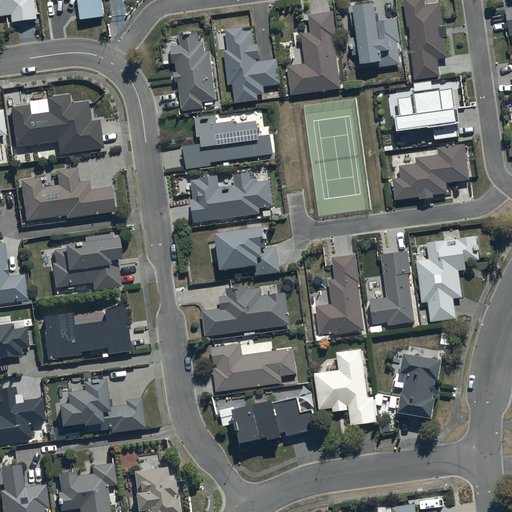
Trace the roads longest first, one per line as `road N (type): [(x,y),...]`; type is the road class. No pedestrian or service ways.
road 1 (residential): [(250,507),(184,412),(140,104),(117,64)]
road 2 (residential): [(250,507),(324,476),(485,455)]
road 3 (residential): [(508,185),(474,209),(309,232)]
road 4 (residential): [(508,185),(493,158),(472,0)]
road 5 (residential): [(117,64),(86,52),(0,62)]
